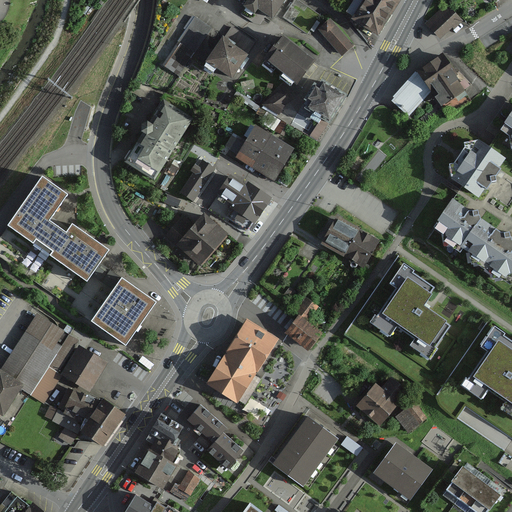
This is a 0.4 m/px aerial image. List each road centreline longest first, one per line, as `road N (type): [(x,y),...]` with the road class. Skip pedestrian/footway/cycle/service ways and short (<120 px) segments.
road 1 (tertiary): [(194,305),(125,230),(109,205),(101,166),(105,127),(147,0)]
road 2 (primary): [(380,69),(229,292)]
road 3 (primary): [(198,332),(90,491)]
road 4 (track): [(0,118),(60,28),(66,0)]
road 5 (residential): [(511,7),(449,44),(415,48),(396,38)]
